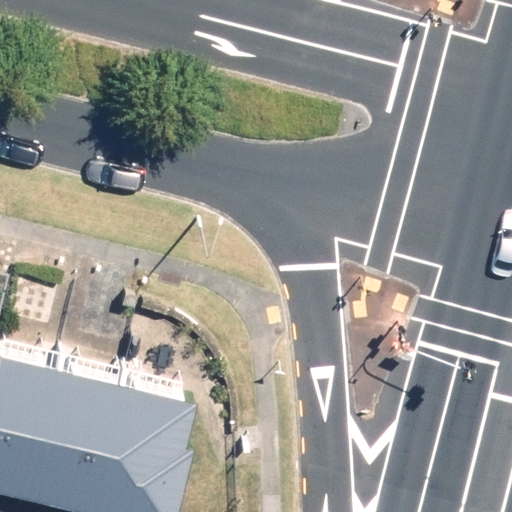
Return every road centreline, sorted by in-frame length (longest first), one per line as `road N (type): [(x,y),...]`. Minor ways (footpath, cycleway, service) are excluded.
road 1 (residential): [(121,0),(511,104)]
road 2 (secondary): [(349,511),(299,263),(210,152)]
road 3 (residential): [(504,242),(210,152)]
road 4 (secondary): [(504,242),(444,511)]
road 5 (residential): [(210,152),(0,93)]
